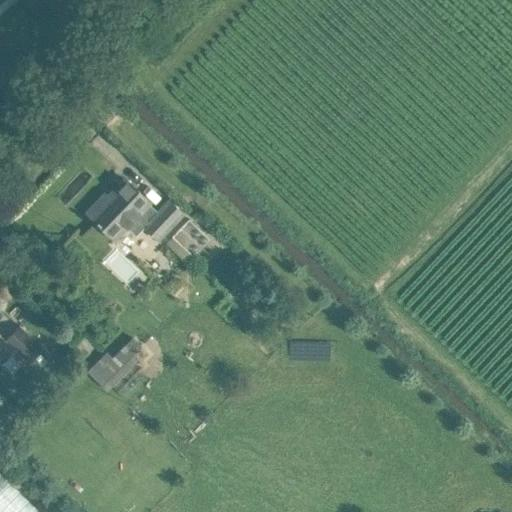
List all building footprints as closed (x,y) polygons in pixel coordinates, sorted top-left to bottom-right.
[(182,213),(168,199),(157,210),(148,202),(149,201),(124,178),(107,196),(104,193),(86,211),(97,221),(95,222),(98,225),(100,224),(115,238),(127,225),(136,234),(142,228),(156,241),(182,213)] [(188,218),(172,235),(192,255),(209,238),(188,218)] [(109,372),(146,334),(131,319),(93,357),(109,372)] [(30,361),(43,347),(20,325),(6,339),(30,361)] [(0,511),(42,511),(0,471),(0,511)]
